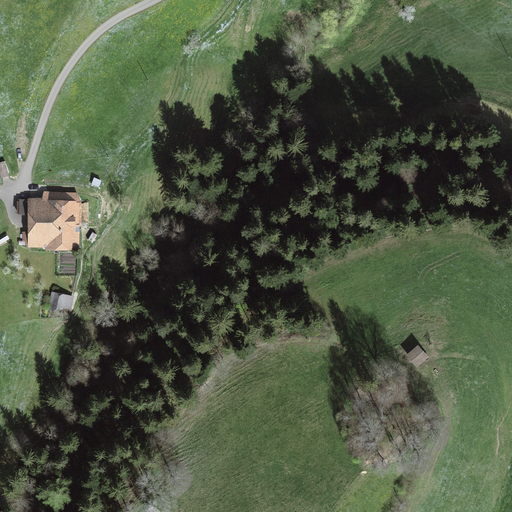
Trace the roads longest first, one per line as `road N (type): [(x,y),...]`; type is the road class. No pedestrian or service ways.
road 1 (track): [(153,0),(110,23),(77,54),(51,98),(24,180),(0,191)]
road 2 (track): [(26,175),(18,149),(22,116),(58,43),(91,0)]
